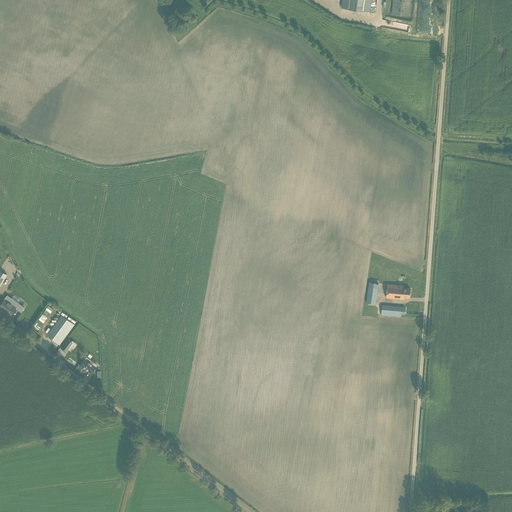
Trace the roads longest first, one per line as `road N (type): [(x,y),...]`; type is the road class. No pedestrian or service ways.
road 1 (unclassified): [(410,511),(448,0)]
road 2 (unclassified): [(249,511),(0,315)]
